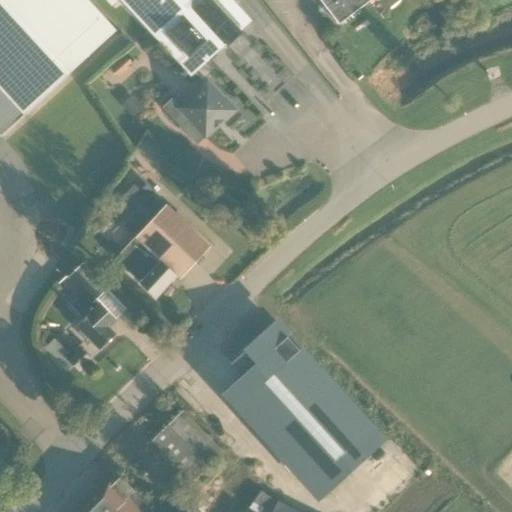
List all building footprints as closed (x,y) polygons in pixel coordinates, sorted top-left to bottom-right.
[(84,0),(0,0),(0,135),(1,136),(114,32),(84,0)] [(121,0),(192,76),(251,21),(232,0),(106,0),(113,7),(120,0),(121,0)] [(378,0),(386,10),(399,0),(320,0),(339,24),(371,0),(378,0)] [(119,62),(125,69),(133,63),(126,55),(119,62)] [(191,120),(206,136),(222,122),(224,123),(238,110),(225,96),(223,98),(208,82),(181,107),(173,98),(163,107),(182,128),(191,120)] [(134,116),(143,108),(135,99),(126,107),(134,116)] [(113,208),(140,233),(162,210),(135,184),(113,208)] [(142,283),(141,284),(155,297),(176,274),(181,279),(211,246),(167,205),(162,210),(140,233),(117,259),(142,283)] [(96,300),(108,288),(84,262),(68,277),(84,294),(93,303),(96,300)] [(109,327),(116,320),(100,304),(96,300),(93,303),(84,294),(72,305),(84,318),(77,325),(101,350),(116,335),(109,327)] [(246,350),(232,363),(243,376),(227,390),(321,497),(381,444),(275,324),(260,337),(258,335),(244,348),(246,350)] [(71,360),(80,370),(90,359),(82,350),(71,360)] [(154,441),(194,482),(224,452),(185,411),(154,441)] [(155,511),(117,473),(77,511),(155,511)] [(191,505),(198,511),(231,511),(245,497),(222,477),(214,479),(191,505)] [(251,508),(258,511),(273,511),(279,500),(260,491),(251,508)] [(302,511),(279,500),(273,511),(302,511)]
